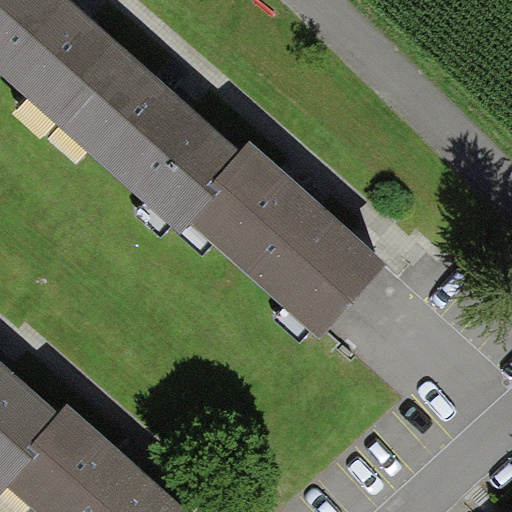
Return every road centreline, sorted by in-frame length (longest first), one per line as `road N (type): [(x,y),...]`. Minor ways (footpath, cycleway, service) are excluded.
road 1 (residential): [(511,185),(310,0)]
road 2 (residential): [(408,511),(511,419)]
